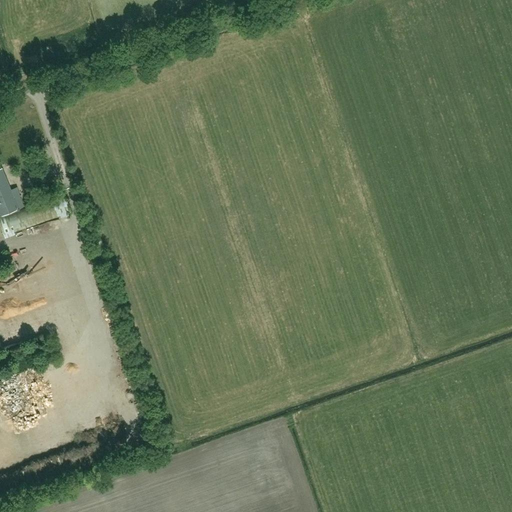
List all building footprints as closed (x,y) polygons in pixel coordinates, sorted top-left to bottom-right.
[(2,168),(0,169),(0,214),(1,216),(25,208),(17,187),(11,190),(2,168)] [(71,213),(64,194),(25,208),(1,216),(0,216),(0,219),(6,238),(15,235),(14,232),(71,213)] [(27,242),(8,251),(11,256),(30,247),(27,242)] [(53,252),(61,250),(59,243),(51,245),(53,252)] [(48,440),(39,449),(50,461),(59,452),(48,440)]
